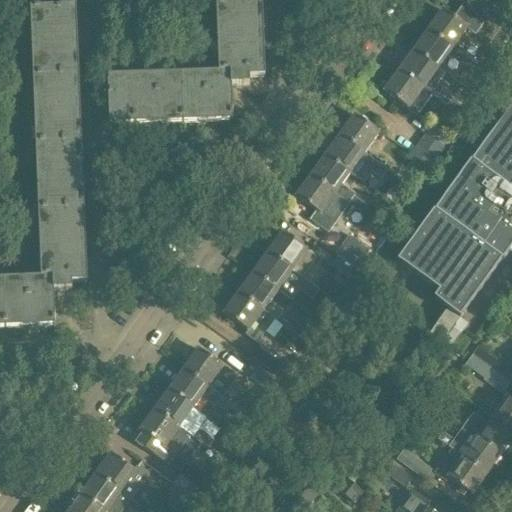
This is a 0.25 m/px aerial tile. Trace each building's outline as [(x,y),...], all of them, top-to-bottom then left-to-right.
[(53,285),(0,287),(0,329),(54,328),(53,292),(71,292),(71,286),(88,285),(78,8),(76,8),(76,4),(75,4),(74,0),(59,0),(60,9),(58,9),(58,10),(29,11),(29,13),(34,13),(45,279),(41,279),(41,280),(53,280),(53,285)] [(230,81),(107,85),(109,127),(232,123),(231,88),(249,87),(248,74),(257,74),(254,0),(219,0),(222,73),(218,73),(218,75),(230,75),(230,81)] [(443,12),(427,34),(452,51),(466,30),(475,36),(483,25),(464,4),(453,19),(443,12)] [(427,34),(412,54),(437,71),(452,51),(427,34)] [(412,54),(398,74),(430,97),(432,95),(447,106),(453,99),(443,92),(445,89),(431,79),(437,71),(412,54)] [(498,54),(484,73),(494,80),(508,61),(498,54)] [(471,76),(477,68),(465,60),(460,68),(471,76)] [(398,74),(383,94),(416,117),(430,97),(398,74)] [(438,208),(400,261),(442,291),(436,298),(463,317),(505,259),(506,259),(511,250),(511,108),(475,160),(474,159),(438,209),(438,208)] [(354,117),(339,138),(363,155),(378,134),(354,117)] [(431,128),(425,138),(443,151),(450,142),(431,128)] [(339,138),(325,158),(349,175),(358,181),(364,171),(371,172),(381,179),(387,172),(363,155),(339,138)] [(425,138),(418,147),(436,160),(443,151),(425,138)] [(418,147),(411,156),(430,170),(436,160),(418,147)] [(325,158),(310,178),(335,195),(358,212),(363,205),(353,198),(354,196),(341,186),(349,175),(325,158)] [(310,178),(295,199),(320,216),(335,195),(310,178)] [(282,235),(267,256),(301,280),(316,260),(282,235)] [(350,239),(343,249),(363,263),(370,254),(350,239)] [(343,249),(337,258),(356,272),(363,263),(343,249)] [(267,256),(253,276),(277,293),(286,281),(310,297),(315,290),(305,283),(301,280),(267,256)] [(337,258),(330,267),(350,281),(356,272),(337,258)] [(253,276),(238,296),(274,321),(274,322),(300,341),(305,333),(281,316),(283,314),(269,304),(277,293),(253,276)] [(238,296),(223,317),(247,334),(245,337),(257,345),(274,322),(274,321),(238,296)] [(460,337),(451,350),(460,356),(469,343),(460,337)] [(479,348),(472,357),(498,376),(505,367),(479,348)] [(259,350),(252,360),(279,380),(286,370),(259,350)] [(199,351),(184,372),(209,389),(224,368),(199,351)] [(498,376),(472,357),(465,367),(484,381),(483,382),(502,396),(510,385),(498,376)] [(256,370),(249,380),(268,395),(275,385),(256,370)] [(184,372),(169,392),(194,410),(202,399),(215,408),(216,407),(226,413),(231,406),(221,399),(222,399),(209,389),(184,372)] [(169,392),(155,412),(180,430),(194,410),(169,392)] [(511,403),(506,400),(491,420),(511,434),(511,403)] [(463,430),(466,432),(500,458),(511,442),(511,434),(491,420),(478,410),(463,430)] [(155,412),(140,433),(165,451),(180,430),(155,412)] [(438,428),(433,435),(453,449),(451,452),(486,478),(500,458),(466,432),(459,443),(438,428)] [(486,478),(451,452),(434,475),(433,476),(445,485),(448,481),(471,498),(486,478)] [(430,473),(423,467),(403,453),(396,462),(416,476),(423,482),(430,473)] [(111,456),(96,478),(120,495),(136,474),(111,456)] [(187,467),(180,476),(200,490),(207,481),(187,467)] [(393,467),(386,477),(405,491),(412,481),(393,467)] [(341,475),(331,488),(354,506),(364,492),(341,475)] [(180,476),(173,486),(193,499),(200,490),(180,476)] [(96,478),(81,498),(101,511),(126,511),(127,511),(129,511),(142,511),(143,511),(120,495),(96,478)] [(286,500),(301,511),(304,511),(317,494),(299,481),(286,500)] [(173,486),(167,495),(186,509),(193,499),(173,486)] [(412,494),(398,511),(429,511),(426,509),(429,506),(412,494)] [(70,511),(101,511),(81,498),(70,511)] [(301,511),(286,500),(276,511),(301,511)]
